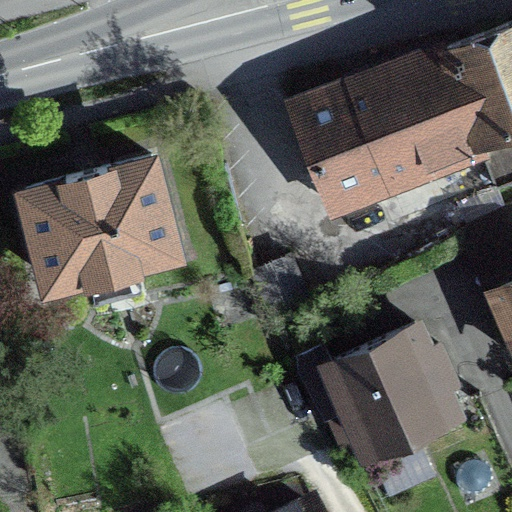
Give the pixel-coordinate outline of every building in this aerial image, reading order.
[(511,21),(444,46),(481,146),(511,134),(511,21)] [(327,202),(481,146),(444,46),(290,103),(327,202)] [(153,156),(20,188),(46,292),(179,259),(153,156)] [(307,306),(289,259),(252,272),(270,320),(307,306)] [(511,283),(486,294),(511,356),(511,283)] [(331,305),(285,327),(297,352),(343,331),(331,305)] [(417,327),(317,369),(355,460),(455,418),(417,327)] [(429,479),(418,454),(379,472),(390,496),(429,479)]
